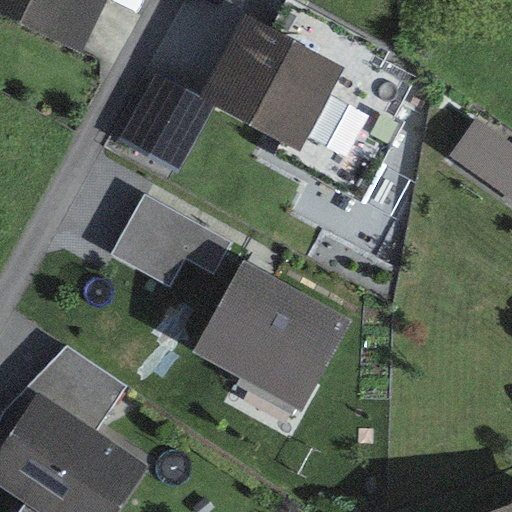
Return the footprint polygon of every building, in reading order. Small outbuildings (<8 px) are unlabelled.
[(108,0),(0,0),(0,16),(83,55),(108,0)] [(284,36),(248,16),(204,94),(202,99),(215,106),(280,142),(271,157),(342,195),(365,153),(365,103),(389,56),(299,7),(284,36)] [(204,94),(159,72),(121,142),(178,174),(215,106),(202,99),(204,94)] [(511,201),(511,143),(476,118),(450,157),(511,201)] [(233,243),(145,194),(112,257),(171,288),(186,260),(214,275),(233,243)] [(353,323),(246,260),(192,355),(304,413),(353,323)] [(0,486),(39,511),(121,511),(149,469),(98,431),(127,387),(69,347),(4,411),(0,418),(0,486)]
